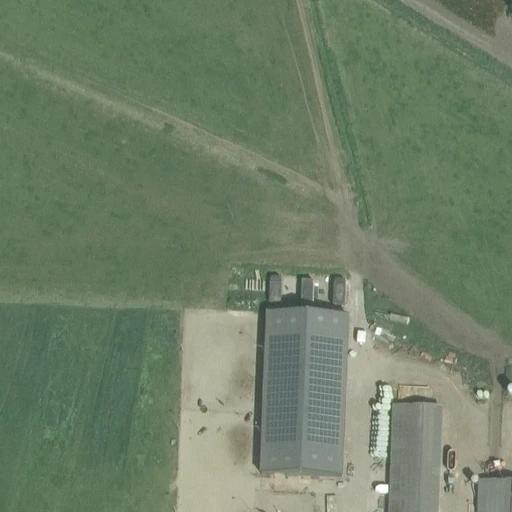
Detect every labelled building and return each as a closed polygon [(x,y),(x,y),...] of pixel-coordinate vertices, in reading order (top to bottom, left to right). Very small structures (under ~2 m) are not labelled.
[(269,305),(281,305),(282,285),(281,279),(271,279),(270,285),(269,305)] [(301,306),(313,306),(314,283),(302,282),(301,306)] [(317,290),(316,309),(328,310),(329,290),(328,284),(318,283),(317,290)] [(349,317),(268,314),(262,476),(342,479),(349,317)] [(511,511),(511,483),(479,482),(478,511),(511,511)]
